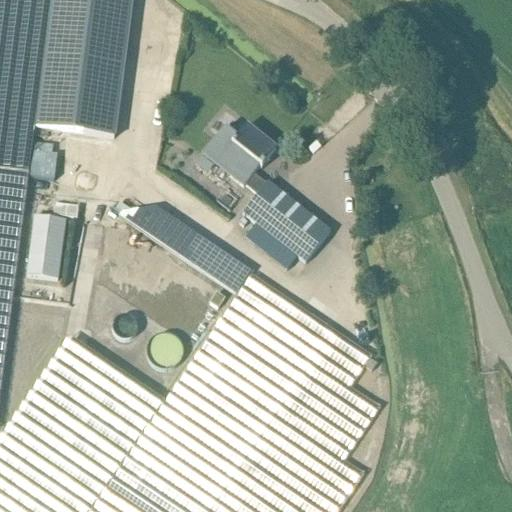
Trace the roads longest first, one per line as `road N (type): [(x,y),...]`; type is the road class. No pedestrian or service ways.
road 1 (unclassified): [(297,0),(379,74),(415,126),(511,360)]
road 2 (track): [(373,511),(405,441),(408,361),(376,219),(338,220)]
road 3 (track): [(477,282),(511,471)]
road 4 (track): [(408,0),(451,36),(511,118)]
